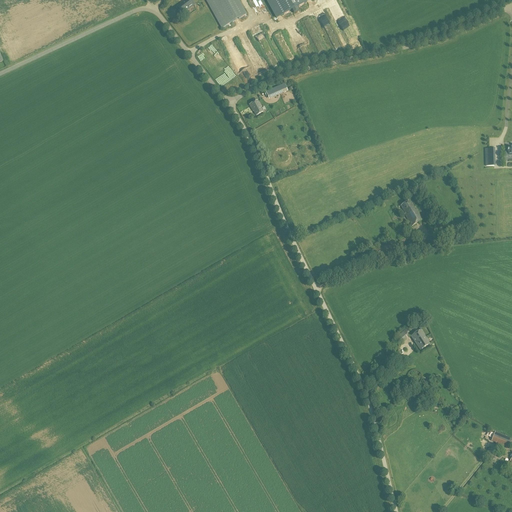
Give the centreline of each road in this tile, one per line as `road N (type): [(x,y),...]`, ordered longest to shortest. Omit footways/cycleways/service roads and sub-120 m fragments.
road 1 (unclassified): [(396,511),(368,399),(227,102)]
road 2 (unclassified): [(227,102),(300,69),(442,38),(511,5)]
road 3 (unclassified): [(0,74),(152,6)]
road 4 (unclassified): [(227,102),(152,6)]
